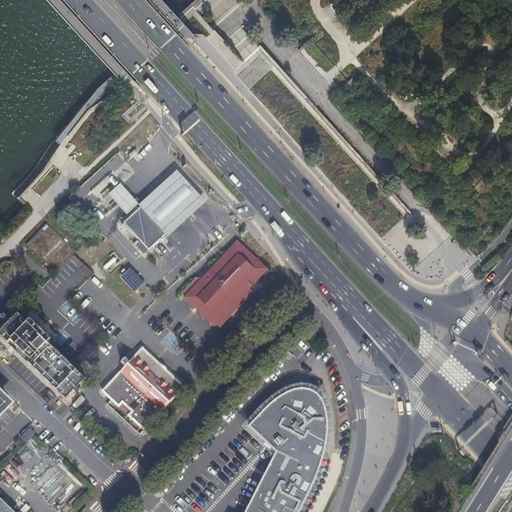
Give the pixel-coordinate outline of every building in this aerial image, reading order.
[(333,7),(339,17),(345,12),(351,12),(357,13),(358,5),(352,4),(351,2),(351,1),(350,0),(343,0),(342,3),(340,4),(333,7)] [(330,8),(336,19),(339,17),(333,7),(330,8)] [(163,184),(139,206),(140,208),(165,235),(167,237),(192,214),(205,202),(177,171),(163,184)] [(127,216),(139,206),(133,198),(124,189),(120,185),(109,194),(113,199),(121,209),(127,216)] [(165,235),(140,208),(123,224),(139,242),(135,246),(143,255),(165,235)] [(72,255),(76,251),(46,223),(25,245),(45,262),(40,267),(43,270),(45,268),(50,274),(53,270),(55,273),(72,255)] [(260,263),(238,243),(203,280),(200,277),(196,277),(182,293),(207,317),(209,316),(220,327),(253,291),(247,285),(252,280),(254,281),(265,269),(259,264),(260,263)] [(17,312),(0,329),(0,335),(7,342),(10,339),(30,359),(27,362),(66,398),(85,378),(47,341),(50,338),(29,318),(26,321),(17,312)] [(162,410),(185,385),(143,346),(120,371),(102,391),(112,400),(107,404),(140,434),(162,410)] [(297,511),(307,492),(313,478),(319,465),(321,459),(323,452),(325,440),(326,431),(327,428),(327,425),(327,420),(326,414),(325,409),(325,405),(324,402),(322,399),(321,397),(319,395),(316,393),(313,391),(310,390),(306,389),(298,389),(293,390),(288,392),(281,395),(277,399),(271,403),(249,426),(276,452),(244,511),(297,511)] [(0,511),(12,511),(0,500),(0,511)]
